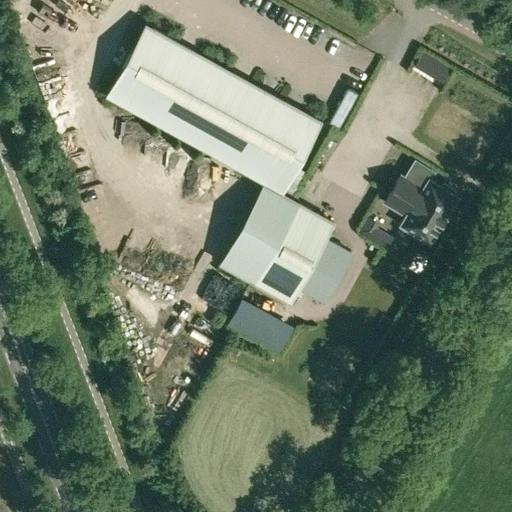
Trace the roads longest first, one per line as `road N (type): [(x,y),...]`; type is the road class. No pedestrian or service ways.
road 1 (unclassified): [(341,511),(511,235)]
road 2 (secondary): [(73,511),(0,305)]
